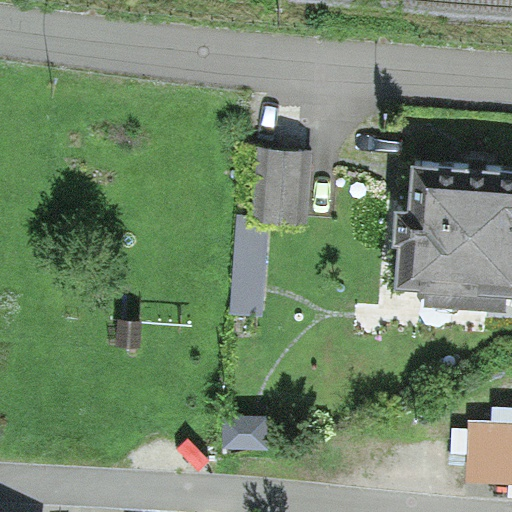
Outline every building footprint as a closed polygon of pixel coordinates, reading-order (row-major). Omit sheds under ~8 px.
[(263,136),(259,204),(310,207),(314,139),(263,136)] [(511,142),(416,137),(413,183),(397,183),(396,214),(403,214),(401,262),(425,263),(424,284),(509,289),(510,271),(511,270),(511,142)] [(270,209),(239,207),(231,306),(263,308),(270,209)] [(271,407),(223,407),(224,443),(271,443),(271,407)] [(511,415),(471,414),(468,472),(511,474),(511,415)]
